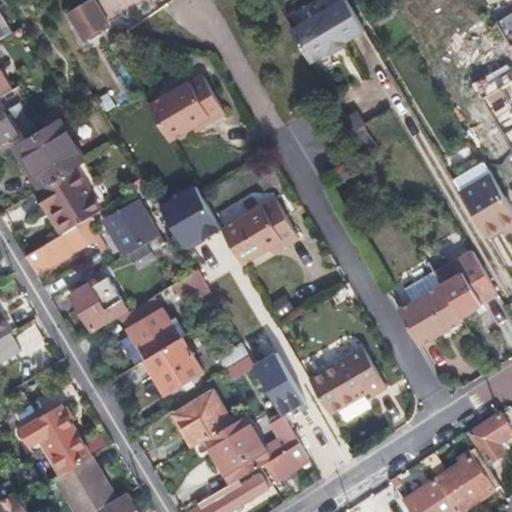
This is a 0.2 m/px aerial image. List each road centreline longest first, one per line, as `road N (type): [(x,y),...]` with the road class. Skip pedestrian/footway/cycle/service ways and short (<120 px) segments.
road 1 (residential): [(276,134),(441,418)]
road 2 (residential): [(168,511),(0,230)]
road 3 (residential): [(441,418),(292,511)]
